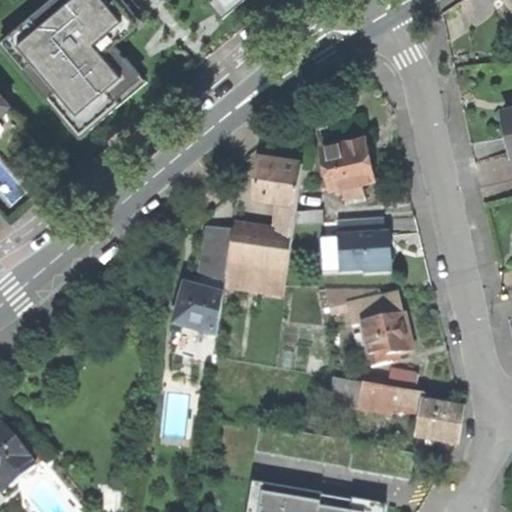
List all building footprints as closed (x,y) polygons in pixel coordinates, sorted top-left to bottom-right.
[(36,0),(0,31),(0,42),(74,128),(135,75),(108,43),(136,19),(118,0),(36,0)] [(210,0),(221,12),(234,0),(210,0)] [(0,141),(11,132),(21,124),(5,104),(8,101),(0,91),(0,141)] [(362,181),(374,179),(366,137),(345,142),(324,147),(333,188),(343,186),(345,196),(365,192),(362,181)] [(228,270),(288,276),(303,162),(282,159),(263,157),(256,197),(282,200),(283,203),(278,238),(234,232),(233,233),(228,270)] [(367,198),(365,192),(345,196),(346,203),(367,198)] [(298,223),(326,222),(326,208),(298,209),(298,223)] [(341,272),(389,273),(389,253),(389,237),(387,237),(387,221),(342,221),(342,237),(341,237),(341,272)] [(219,336),(228,270),(233,233),(219,231),(209,230),(197,289),(184,286),(173,326),(219,336)] [(321,272),(341,272),(341,237),(321,237),(321,272)] [(371,367),(393,362),(391,353),(396,353),(398,354),(411,352),(404,319),(398,294),(381,297),(380,290),(326,290),(332,314),(348,310),(352,327),(362,326),(371,367)] [(393,370),(389,389),(417,393),(421,375),(393,370)] [(417,439),(457,445),(459,431),(461,411),(424,404),(425,395),(417,393),(389,389),(364,384),(360,410),(392,415),(393,409),(421,414),(417,439)] [(9,490),(37,468),(29,458),(31,454),(6,423),(0,427),(0,482),(1,482),(9,490)] [(195,428),(176,426),(169,468),(189,471),(195,428)] [(349,470),(354,443),(260,427),(255,454),(349,470)] [(349,471),(393,478),(410,481),(415,453),(354,443),(349,471)] [(252,484),(246,511),(385,511),(386,507),(352,501),(351,503),(322,497),(322,496),(252,484)]
